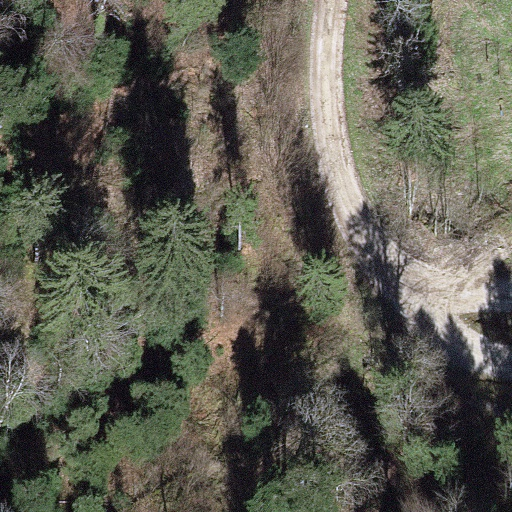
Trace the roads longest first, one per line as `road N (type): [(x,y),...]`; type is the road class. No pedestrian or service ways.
road 1 (track): [(331,0),(325,120),(351,218),(400,275),(442,288),(511,293)]
road 2 (track): [(400,275),(411,302),(454,345),(511,365)]
